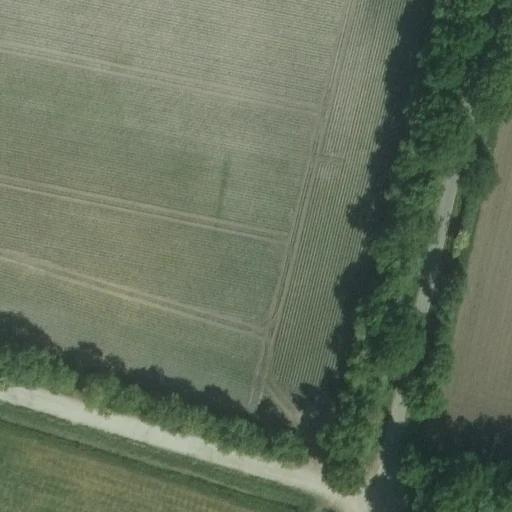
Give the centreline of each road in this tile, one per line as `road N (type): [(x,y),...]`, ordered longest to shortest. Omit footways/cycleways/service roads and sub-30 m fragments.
road 1 (unclassified): [(369,508),(488,0)]
road 2 (track): [(0,395),(369,508)]
